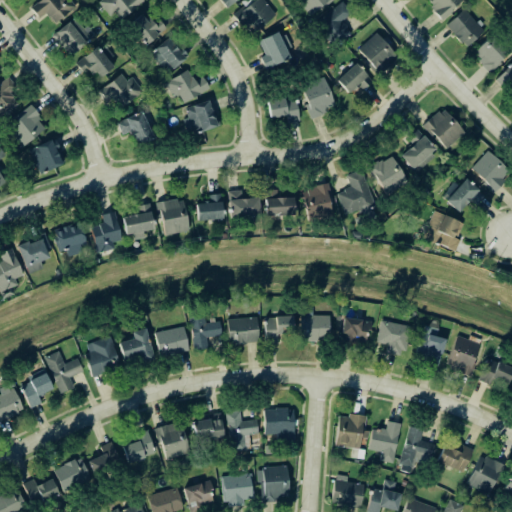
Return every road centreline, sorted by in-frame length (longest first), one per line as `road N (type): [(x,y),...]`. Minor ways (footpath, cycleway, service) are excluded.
road 1 (residential): [(434,66),(385,112),(328,147),(171,164),(98,179),(0,214)]
road 2 (residential): [(0,459),(155,392),(223,379),(319,377)]
road 3 (residential): [(319,377),(427,395),(511,429)]
road 4 (residential): [(382,0),(434,66),(511,141)]
road 5 (residential): [(98,179),(72,109),(0,20)]
road 6 (residential): [(247,154),(239,85),(181,0)]
road 7 (residential): [(306,511),(319,377)]
